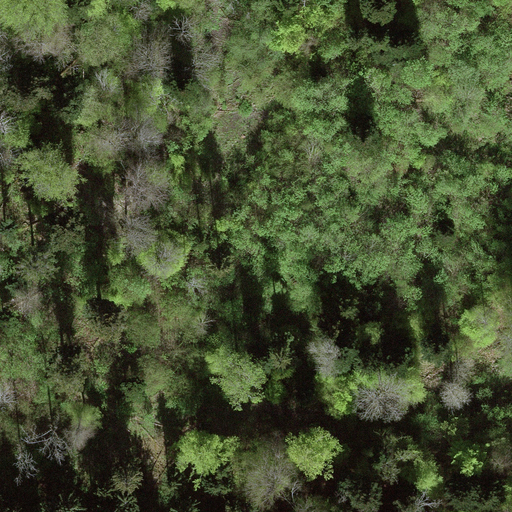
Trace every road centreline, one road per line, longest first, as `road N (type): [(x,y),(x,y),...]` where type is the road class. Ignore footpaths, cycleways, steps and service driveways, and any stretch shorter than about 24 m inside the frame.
road 1 (track): [(0,466),(214,402),(337,411),(511,379)]
road 2 (track): [(511,186),(352,104),(304,109),(234,151)]
